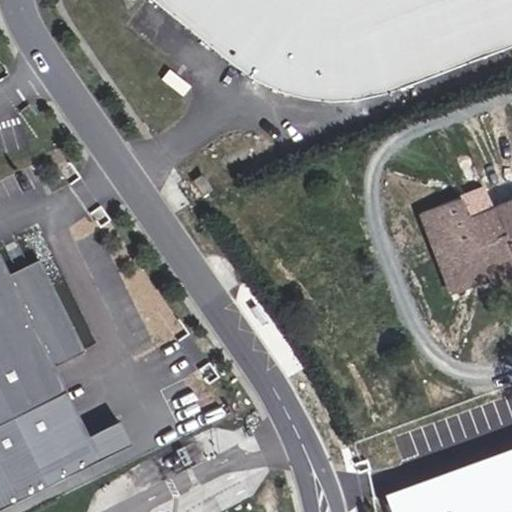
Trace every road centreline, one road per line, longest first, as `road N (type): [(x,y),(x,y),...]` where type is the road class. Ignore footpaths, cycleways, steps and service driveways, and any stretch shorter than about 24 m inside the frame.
road 1 (residential): [(323,511),(280,390),(27,31),(18,0)]
road 2 (unknown): [(125,511),(302,436)]
road 3 (unknown): [(128,171),(231,98)]
